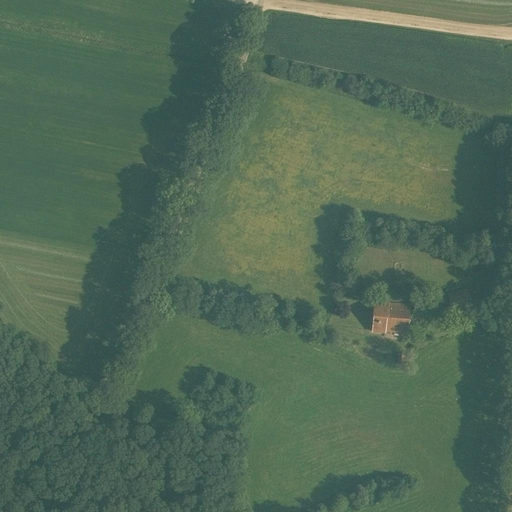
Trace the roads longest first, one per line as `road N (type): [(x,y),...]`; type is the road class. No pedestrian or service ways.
road 1 (tertiary): [(72,511),(98,403),(219,121),(259,5)]
road 2 (track): [(511,31),(259,5)]
